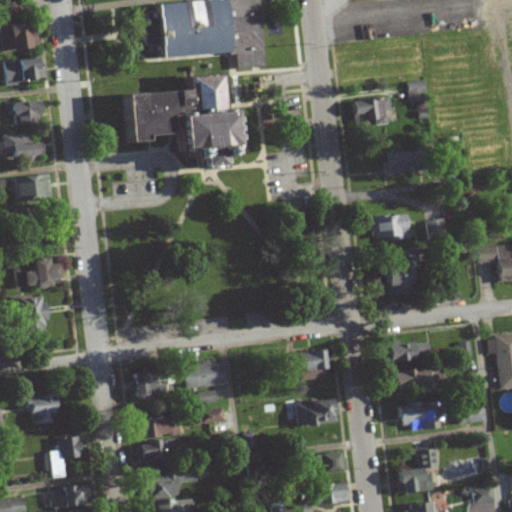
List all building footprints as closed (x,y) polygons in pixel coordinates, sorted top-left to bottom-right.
[(152,60),(231,55),(232,70),(259,69),(254,0),(223,0),(147,5),(148,20),(137,20),(139,46),(151,45),(152,60)] [(0,51),(33,49),(31,24),(0,26),(0,51)] [(0,62),(0,64),(2,85),(41,81),(40,67),(35,68),(34,58),(0,62)] [(114,97),(117,145),(135,144),(135,138),(160,137),(159,119),(167,119),(170,160),(184,159),(185,171),(213,169),(212,150),(226,149),(223,112),(212,113),(209,76),(174,78),(175,93),(114,97)] [(405,83),(407,102),(424,100),(422,81),(405,83)] [(384,125),(382,111),(389,110),(387,98),(349,104),(352,125),(372,122),(373,127),(384,125)] [(9,104),(9,124),(39,123),(39,103),(9,104)] [(34,164),(34,154),(41,153),(41,143),(25,143),(25,135),(0,135),(0,140),(1,157),(21,156),(21,164),(34,164)] [(385,175),(405,174),(404,153),(383,154),(385,175)] [(446,156),(448,193),(456,192),(455,155),(446,156)] [(10,178),(11,199),(47,198),(46,176),(10,178)] [(371,238),(385,236),(386,241),(408,237),(404,212),(368,218),(371,238)] [(443,242),(442,219),(423,220),(424,242),(443,242)] [(31,222),(13,225),(16,239),(34,237),(31,222)] [(476,263),(493,261),(494,276),(511,274),(511,244),(475,248),(476,263)] [(392,254),(393,266),(380,267),(381,287),(386,287),(387,294),(410,293),(408,253),(392,254)] [(52,263),(42,264),(41,257),(26,258),(27,271),(13,272),(15,288),(43,285),(43,282),(54,281),(52,263)] [(437,300),(447,301),(448,279),(439,279),(437,300)] [(12,297),(13,333),(38,332),(37,296),(12,297)] [(511,387),(511,333),(492,335),(497,389),(511,387)] [(382,344),(383,359),(427,358),(426,342),(382,344)] [(324,378),(323,351),(288,352),(289,372),(297,372),(297,379),(324,378)] [(182,365),(183,387),(222,386),(221,363),(182,365)] [(392,371),(393,393),(426,392),(425,369),(392,371)] [(151,384),(148,370),(127,374),(132,399),(162,393),(160,382),(151,384)] [(196,392),(197,403),(213,403),(213,391),(196,392)] [(34,424),(51,423),(50,413),(55,413),(54,395),(25,396),(26,415),(33,415),(34,424)] [(333,400),(294,401),(294,425),(333,424),(333,400)] [(435,427),(432,408),(428,409),(427,400),(393,405),(397,426),(408,424),(409,431),(435,427)] [(456,408),(456,424),(482,423),(482,407),(456,408)] [(137,436),(165,436),(165,417),(136,418),(137,436)] [(77,457),(75,436),(54,438),(55,451),(42,452),(45,479),(61,477),(59,459),(77,457)] [(135,441),(137,462),(176,457),(173,437),(135,441)] [(435,466),(434,448),(413,450),(415,468),(392,470),(394,494),(430,490),(428,473),(420,474),(419,468),(435,466)] [(321,473),(342,472),(342,452),(314,453),(314,465),(320,465),(321,473)] [(246,475),(259,474),(257,462),(245,463),(246,475)] [(178,511),(178,500),(168,501),(168,495),(175,495),(174,482),(181,481),(181,474),(137,477),(139,501),(149,501),(149,511),(178,511)] [(346,503),(346,483),(310,484),(311,504),(346,503)] [(49,488),(50,507),(81,505),(80,486),(49,488)] [(470,490),(473,503),(492,500),(490,486),(470,490)] [(23,511),(21,497),(0,499),(0,511),(23,511)] [(288,511),(289,510),(282,510),(282,502),(267,503),(267,511),(288,511)] [(400,506),(400,511),(429,511),(429,503),(400,506)]
